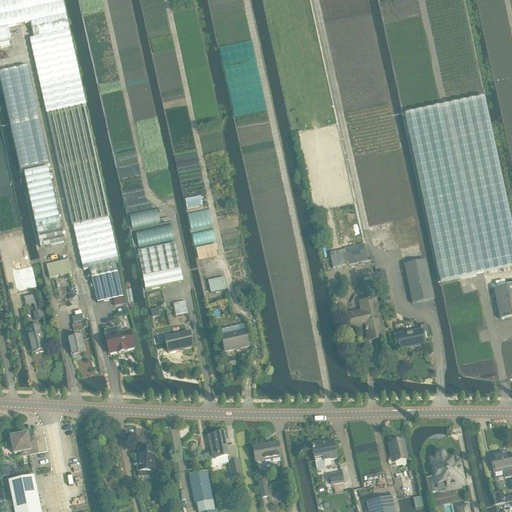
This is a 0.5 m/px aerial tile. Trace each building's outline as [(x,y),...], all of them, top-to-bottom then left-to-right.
[(72,226),(83,271),(89,269),(97,304),(123,298),(115,263),(118,263),(84,108),(85,107),(61,0),(0,0),(0,29),(29,23),(33,39),(29,40),(71,226),(72,226)] [(440,283),(441,283),(511,267),(511,229),(484,98),(404,115),(440,283)] [(41,249),(64,244),(47,167),(23,172),(41,249)] [(200,197),(185,200),(187,210),(202,207),(200,197)] [(180,269),(174,244),(137,252),(142,277),(145,290),(182,282),(180,269)] [(216,245),(196,249),(198,262),(216,257),(215,252),(217,251),(216,245)] [(367,263),(364,246),(344,249),(345,254),(331,257),(333,269),(348,266),(348,267),(367,263)] [(49,279),(56,278),(66,275),(71,274),(67,260),(46,265),(49,279)] [(411,305),(433,300),(425,261),(403,266),(411,305)] [(32,267),(12,272),(17,292),(36,287),(32,267)] [(383,273),(377,274),(379,284),(385,282),(383,273)] [(207,282),(210,294),(226,291),(223,278),(207,282)] [(500,321),(511,318),(511,285),(493,289),(500,321)] [(33,313),(35,323),(45,321),(42,311),(40,311),(37,296),(24,299),(26,307),(34,305),(35,312),(33,313)] [(366,332),(367,337),(368,337),(368,336),(381,333),(382,338),(374,301),(360,304),(362,313),(348,316),(351,330),(365,327),(366,330),(364,330),(365,333),(366,332)] [(88,328),(87,322),(73,325),(74,331),(88,328)] [(45,351),(41,334),(39,327),(25,331),(31,354),(45,351)] [(113,330),(104,332),(106,337),(105,337),(109,355),(118,353),(118,354),(126,352),(125,351),(134,349),(130,331),(115,335),(113,330)] [(399,351),(424,346),(421,331),(396,336),(399,351)] [(245,332),(221,337),(224,353),(249,348),(245,332)] [(164,338),(167,354),(192,349),(189,333),(164,338)] [(68,340),(72,357),(85,354),(81,337),(68,340)] [(212,461),(227,458),(223,434),(207,437),(212,461)] [(19,454),(20,458),(37,454),(34,440),(28,441),(26,435),(10,438),(13,455),(19,454)] [(392,464),(408,461),(403,441),(388,444),(392,464)] [(322,461),(323,463),(336,461),(333,449),(331,450),(330,443),(319,446),(319,444),(310,446),(311,450),(311,453),(312,453),(314,463),(322,461)] [(255,464),(280,459),(277,444),(252,448),(255,464)] [(139,451),(138,473),(153,474),(153,451),(139,451)] [(445,461),(444,456),(444,455),(443,455),(443,454),(442,454),(442,453),(441,453),(440,453),(439,453),(438,453),(437,454),(436,455),(436,456),(436,457),(436,458),(430,459),(435,485),(446,483),(447,488),(462,485),(461,480),(463,479),(459,461),(452,463),(451,460),(445,461)] [(493,475),(502,473),(504,480),(511,478),(511,467),(509,455),(490,459),(493,475)] [(231,479),(240,477),(237,461),(228,463),(231,479)] [(10,474),(8,465),(1,466),(3,475),(10,474)] [(206,472),(189,475),(194,505),(196,504),(197,511),(210,511),(214,511),(212,501),(206,472)] [(331,486),(343,484),(340,474),(329,477),(331,486)] [(14,511),(40,511),(33,477),(8,482),(14,511)] [(260,499),(267,498),(265,483),(258,484),(260,499)] [(492,495),(493,502),(494,507),(504,505),(501,493),(492,495)] [(421,498),(413,499),(415,510),(423,508),(421,498)] [(394,511),(391,499),(390,499),(366,505),(367,511),(394,511)]
